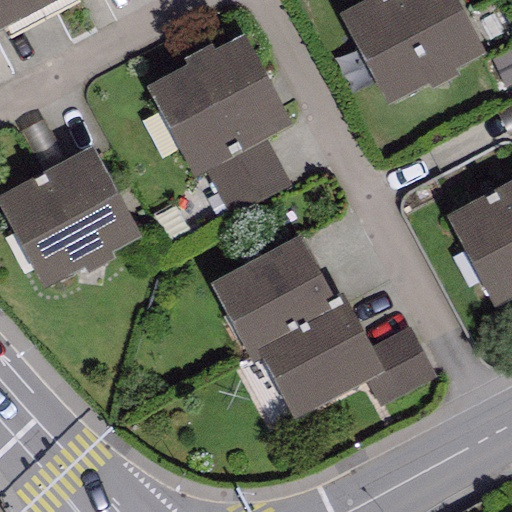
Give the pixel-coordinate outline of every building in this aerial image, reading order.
[(0,0),(0,38),(73,0),(0,0)] [(454,0),(377,0),(338,20),(387,113),(486,61),(454,0)] [(244,42),(146,93),(194,184),(207,177),(267,146),(291,133),(244,42)] [(290,189),(267,146),(207,177),(230,220),(290,189)] [(92,157),(0,204),(0,212),(41,293),(137,244),(92,157)] [(511,188),(447,223),(494,311),(511,301),(511,188)] [(299,241),(210,291),(254,369),(259,366),(254,357),(338,311),(333,303),(299,241)] [(369,353),(340,298),(333,303),(338,311),(254,357),(259,366),(293,427),(368,390),(384,380),(369,353)] [(408,331),(369,353),(384,380),(368,390),(380,412),(436,381),(408,331)]
